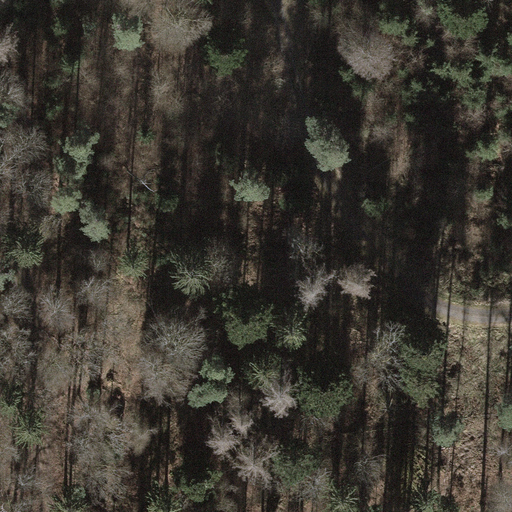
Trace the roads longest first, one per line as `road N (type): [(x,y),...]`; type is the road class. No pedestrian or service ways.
road 1 (track): [(280,0),(298,80),(349,214),(398,280),(445,305),(511,305)]
road 2 (track): [(51,511),(47,322),(26,279),(0,252)]
